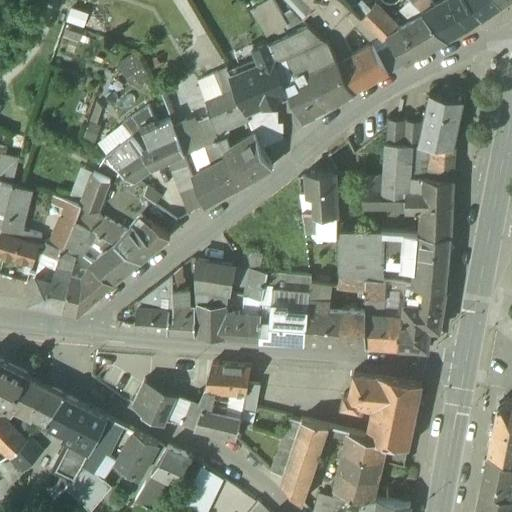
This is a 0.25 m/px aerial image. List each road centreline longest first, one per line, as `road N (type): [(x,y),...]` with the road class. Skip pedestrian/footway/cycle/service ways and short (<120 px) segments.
road 1 (secondary): [(511,31),(379,92),(88,330)]
road 2 (secondary): [(88,330),(463,369)]
road 3 (residential): [(13,319),(50,369),(239,464),(287,511)]
road 4 (secondary): [(463,369),(511,115)]
road 5 (secondary): [(439,511),(463,369)]
